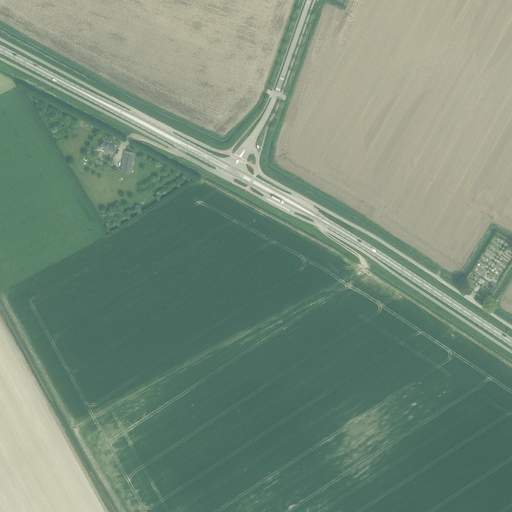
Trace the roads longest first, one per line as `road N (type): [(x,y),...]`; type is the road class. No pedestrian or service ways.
road 1 (primary): [(511,343),(282,198)]
road 2 (unclassified): [(249,144),(309,0)]
road 3 (primary): [(109,106),(0,49)]
